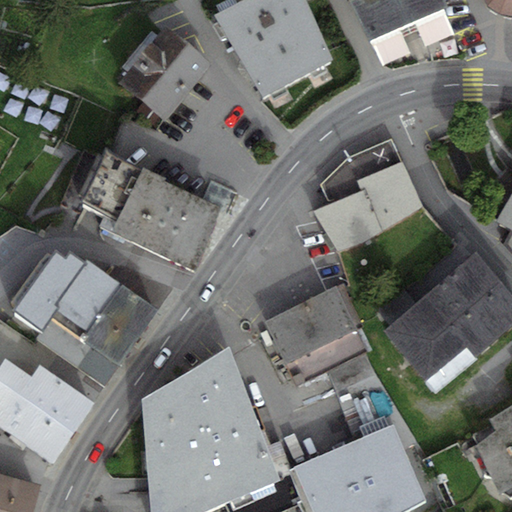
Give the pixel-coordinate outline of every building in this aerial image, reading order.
[(304,0),(243,0),(216,15),(261,95),(330,58),(304,0)] [(349,0),(369,41),(443,7),(448,5),(445,0),(349,0)] [(511,0),(483,0),(487,7),(499,13),(511,14),(511,0)] [(166,25),(118,82),(164,119),(211,62),(166,25)] [(319,184),(328,203),(360,190),(356,179),(401,161),(392,138),(348,157),(319,184)] [(143,166),(106,148),(80,202),(117,219),(112,230),(194,270),(233,189),(211,179),(203,197),(165,178),(166,177),(143,166)] [(364,241),(423,208),(401,161),(356,179),(360,190),(328,203),(312,210),(337,251),(364,241)] [(511,192),(496,219),(511,227),(511,192)] [(117,364),(158,309),(86,257),(83,260),(70,251),(65,257),(56,250),(14,308),(43,329),(56,310),(87,332),(82,339),(117,364)] [(425,380),(466,346),(473,355),(511,322),(511,297),(473,251),(381,328),(425,380)] [(340,283),(263,320),(295,385),(366,351),(355,329),(361,326),(340,283)] [(227,348),(190,370),(225,501),(279,478),(227,348)] [(40,364),(32,376),(6,358),(0,366),(0,425),(54,462),(96,402),(40,364)] [(152,511),(199,511),(225,501),(190,370),(142,398),(152,511)] [(511,403),(489,419),(496,430),(472,446),(502,493),(511,487),(511,403)] [(393,424),(290,470),(302,500),(298,503),(302,511),(400,511),(426,498),(393,424)] [(0,511),(32,511),(40,484),(0,472),(0,511)]
